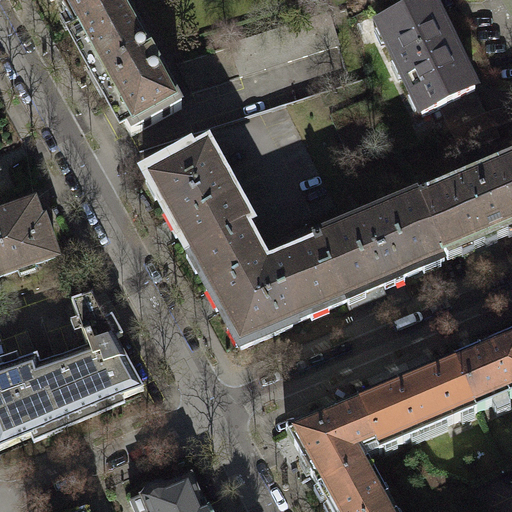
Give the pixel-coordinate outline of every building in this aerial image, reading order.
[(122,0),(50,0),(52,2),(55,0),(56,0),(73,32),(124,4),(122,0)] [(429,0),(428,0),(376,25),(421,119),(439,110),(475,93),(463,68),(458,71),(435,25),(441,22),(429,0)] [(124,4),(73,32),(91,64),(87,66),(98,86),(102,84),(131,136),(181,108),(124,4)] [(339,45),(329,14),(279,30),(289,61),(339,45)] [(279,30),(229,46),(239,77),(289,61),(279,30)] [(475,93),(439,110),(449,130),(476,117),(485,113),(475,93)] [(375,95),(330,115),(348,157),(393,137),(375,95)] [(476,117),(483,132),(511,121),(506,107),(485,113),(476,117)] [(476,117),(449,130),(456,145),(483,132),(476,117)] [(250,224),(207,148),(191,157),(189,153),(146,177),(191,257),(245,227),(250,224)] [(511,162),(498,168),(511,200),(511,162)] [(425,195),(416,199),(442,258),(511,228),(511,200),(498,168),(427,199),(425,195)] [(416,199),(320,240),(321,244),(347,303),(443,261),(442,258),(416,199)] [(0,215),(0,276),(56,258),(44,221),(39,222),(33,204),(0,215)] [(268,268),(245,227),(191,257),(241,348),(347,303),(321,244),(268,268)] [(36,356),(0,370),(0,450),(31,439),(33,444),(46,439),(43,431),(144,391),(117,342),(123,338),(111,317),(105,321),(92,297),(72,303),(89,358),(43,376),(36,356)] [(511,397),(511,335),(453,361),(476,413),(511,397)] [(380,454),(476,413),(453,361),(357,402),(378,449),(380,454)] [(357,402),(286,432),(317,487),(366,461),(364,456),(378,449),(357,402)] [(330,511),(394,511),(366,461),(317,487),(330,511)] [(141,498),(129,504),(132,511),(208,511),(204,502),(202,503),(191,477),(168,487),(158,485),(146,491),(141,498)]
